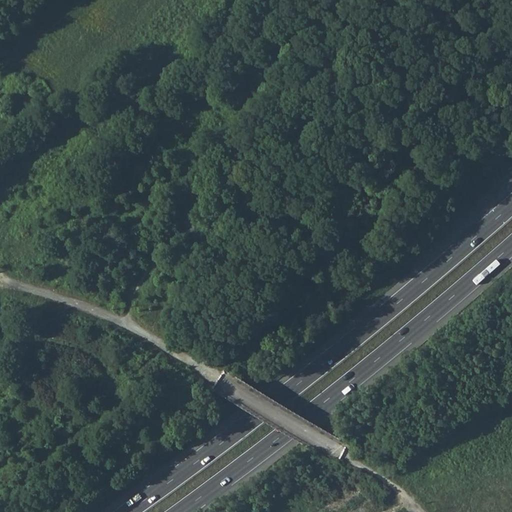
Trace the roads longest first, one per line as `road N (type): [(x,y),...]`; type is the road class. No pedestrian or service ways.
road 1 (trunk): [(511,205),(294,387),(127,511)]
road 2 (track): [(0,281),(139,331),(337,450),(421,511)]
road 3 (trunk): [(179,511),(511,245)]
